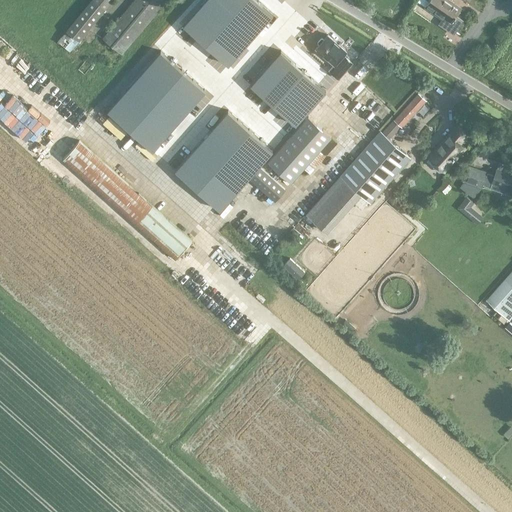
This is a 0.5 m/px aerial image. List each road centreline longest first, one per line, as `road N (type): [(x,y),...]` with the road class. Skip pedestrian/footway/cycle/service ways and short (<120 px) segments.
road 1 (unknown): [(209,240),(230,204),(278,208),(334,151),(351,125),(355,77),(389,33)]
road 2 (unknown): [(32,109),(59,134),(52,156),(72,180),(166,262),(183,267),(198,259)]
road 3 (unclassified): [(511,108),(333,0)]
road 4 (unknown): [(465,79),(418,129),(408,165),(339,240)]
